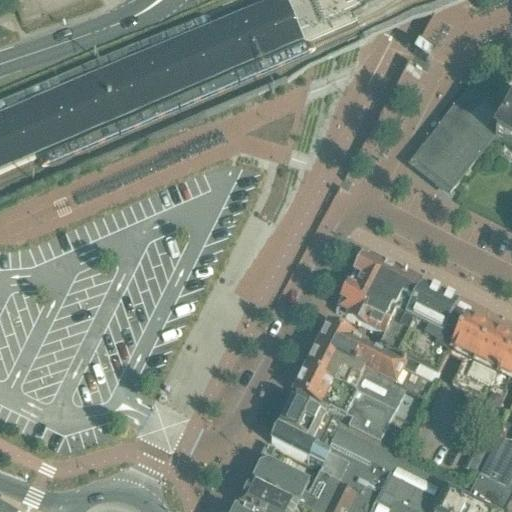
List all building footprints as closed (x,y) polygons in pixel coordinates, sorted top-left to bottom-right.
[(365,0),(365,3),(363,9),(383,0),(365,0)] [(209,46),(97,94),(105,112),(217,64),(209,46)] [(416,51),(413,55),(426,62),(428,57),(431,53),(418,46),(416,51)] [(446,125),(410,169),(435,189),(437,187),(449,197),(454,191),(493,143),(510,111),(511,110),(492,100),(474,90),(446,125)] [(511,111),(510,111),(493,143),(504,149),(498,160),(511,167),(511,111)] [(365,259),(349,291),(455,344),(465,323),(470,313),(365,259)] [(349,291),(336,316),(383,340),(379,349),(419,370),(422,371),(437,379),(449,355),(455,344),(349,291)] [(455,344),(449,355),(463,362),(450,388),(483,405),(511,349),(511,340),(491,329),(488,334),(479,330),(465,323),(455,344)] [(329,328),(318,351),(361,373),(361,374),(425,406),(425,405),(440,380),(437,379),(422,371),(419,370),(416,376),(406,371),(350,342),(351,340),(329,328)] [(511,349),(483,405),(479,413),(491,420),(496,419),(506,398),(505,394),(509,387),(511,389),(511,349)] [(318,351),(306,375),(349,397),(350,396),(394,418),(401,405),(420,414),(421,414),(425,406),(361,374),(361,373),(318,351)] [(306,375),(294,398),(351,425),(347,433),(378,449),(396,457),(406,436),(389,428),(394,418),(350,396),(349,397),(306,375)] [(291,405),(277,433),(334,461),(348,468),(384,486),(398,458),(396,457),(378,449),(347,433),(291,405)] [(491,451),(466,502),(485,511),(503,511),(511,494),(511,408),(499,435),(487,429),(480,445),(491,451)] [(277,433),(271,446),(310,465),(314,460),(325,465),(324,468),(329,470),(334,461),(277,433)] [(371,511),(434,511),(446,491),(448,485),(397,459),(398,458),(384,486),(371,511)] [(259,469),(252,485),(304,511),(327,511),(328,510),(341,485),(320,475),(308,499),(304,497),(309,487),(278,472),(280,469),(263,461),(259,469)] [(371,511),(384,486),(348,468),(341,485),(328,510),(327,511),(304,511),(252,485),(240,510),(244,511),(371,511)] [(446,491),(434,511),(485,511),(466,502),(446,491)]
